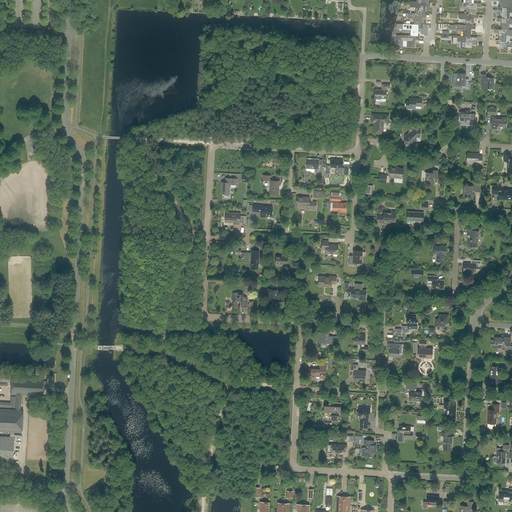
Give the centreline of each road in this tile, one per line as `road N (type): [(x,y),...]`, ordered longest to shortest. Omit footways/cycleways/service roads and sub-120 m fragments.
road 1 (unclassified): [(73,511),(66,486),(85,158),(64,126),(70,0)]
road 2 (residential): [(299,323),(204,316),(212,143),(238,145)]
road 3 (residential): [(391,476),(463,478),(473,324)]
road 4 (residential): [(292,470),(299,323)]
road 5 (residential): [(511,212),(457,210),(455,297)]
